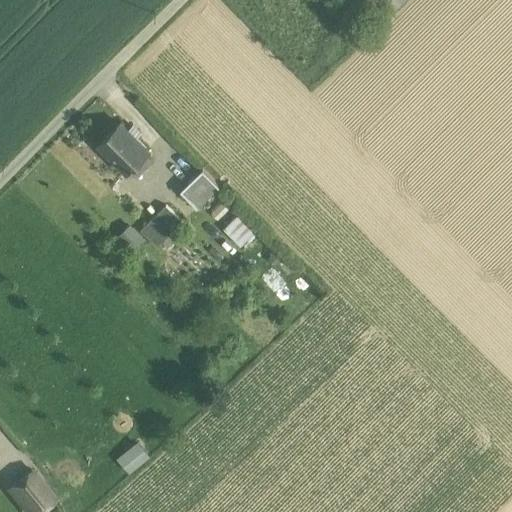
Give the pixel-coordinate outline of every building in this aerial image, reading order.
[(357,0),(349,10),(363,23),(376,9),(387,19),(404,0),(357,0)] [(121,123),(99,145),(127,173),(129,171),(144,156),(149,151),(121,123)] [(144,156),(129,171),(137,180),(152,164),(144,156)] [(203,170),(180,192),(197,209),(220,187),(203,170)] [(183,223),(166,206),(141,232),(157,248),(183,223)] [(225,228),(242,246),(259,230),(241,212),(225,228)] [(143,443),(118,454),(126,471),(151,460),(143,443)] [(39,511),(54,500),(32,471),(10,489),(28,511),(39,511)]
